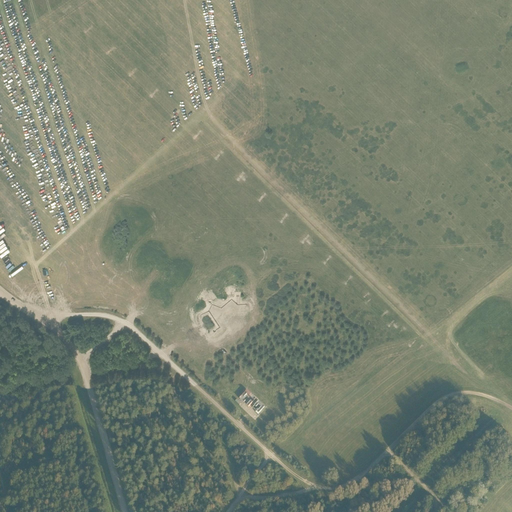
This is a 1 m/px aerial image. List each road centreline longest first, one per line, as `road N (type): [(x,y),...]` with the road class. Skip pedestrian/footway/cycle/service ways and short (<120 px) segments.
road 1 (track): [(234,422),(228,465),(241,495),(256,497),(356,477),(442,397),(482,394),(511,408)]
road 2 (track): [(126,511),(77,355),(47,317)]
road 3 (track): [(312,487),(162,356)]
road 4 (track): [(0,293),(36,315),(112,316),(162,356)]
